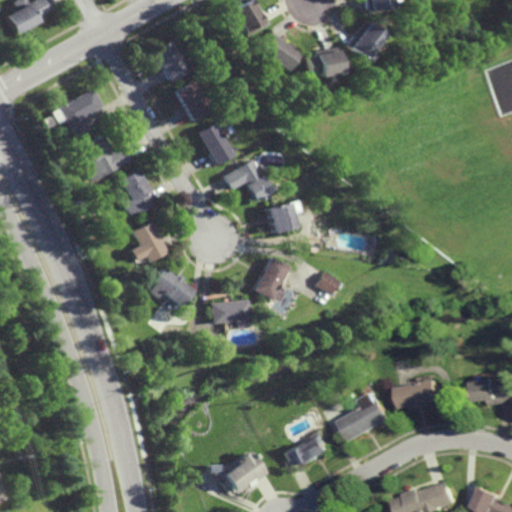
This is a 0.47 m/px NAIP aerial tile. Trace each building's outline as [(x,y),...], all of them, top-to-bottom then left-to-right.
[(21,0),(23,4),(30,0),(39,0),(45,11),(31,18),(33,23),(26,27),(24,24),(9,32),(1,17),(12,10),(8,2),(11,0),(21,0)] [(251,32),(249,30),(243,33),(230,11),(239,6),(236,0),(251,0),(265,24),(251,32)] [(387,0),(388,9),(378,11),(366,11),(365,9),(362,9),(361,0),(387,0)] [(359,59),(341,44),(361,20),(379,35),(359,59)] [(280,68),(253,48),(266,30),(294,50),(280,68)] [(167,79),(151,48),(169,38),(186,69),(167,79)] [(314,74),(314,72),(304,73),(301,55),(310,53),(310,50),(332,46),(337,70),(314,74)] [(198,94),(204,90),(209,100),(204,103),(207,110),(190,120),(172,89),(190,79),(198,94)] [(71,136),(54,106),(89,87),(98,104),(78,115),(85,128),(71,136)] [(231,153),(214,163),(196,130),(212,121),(231,153)] [(54,145),(50,137),(58,133),(62,141),(54,145)] [(109,151),(122,144),(130,157),(91,180),(73,149),(82,144),(82,143),(99,133),(109,151)] [(268,189),(251,199),(240,181),(227,189),(219,175),(249,158),(268,189)] [(135,212),(134,210),(128,214),(119,199),(126,195),(117,177),(135,167),(146,189),(145,190),(151,202),(135,212)] [(297,211),(289,213),(292,225),(268,231),(262,206),(285,201),(285,202),(294,200),(297,211)] [(145,260),(127,230),(145,220),(162,250),(145,260)] [(274,301),(268,297),(266,299),(248,289),(267,255),(285,266),(273,287),(280,291),(274,301)] [(171,276),(173,272),(178,276),(176,280),(188,289),(176,305),(157,290),(151,297),(143,291),(149,284),(146,282),(159,266),(171,276)] [(329,294),(313,285),(321,271),(337,280),(329,294)] [(242,327),(231,328),(231,321),(206,323),(204,302),(243,298),(245,319),(242,319),(242,327)] [(511,383),(511,402),(492,406),(491,401),(478,404),(474,383),(511,377),(511,383)] [(418,409),(417,406),(405,408),(401,387),(441,379),(444,400),(433,403),(434,405),(418,409)] [(353,441),(342,421),(368,407),(367,407),(366,405),(367,405),(364,399),(377,392),(381,399),(384,399),(395,419),(353,441)] [(333,452),(310,464),(306,456),(285,468),(282,462),(285,460),(281,453),(300,443),(301,445),(323,433),(333,452)] [(251,482),(250,481),(232,494),(229,491),(217,475),(236,462),(235,461),(247,452),(263,473),(251,482)] [(453,504),(442,508),(443,511),(397,511),(394,501),(405,497),(405,495),(419,490),(420,492),(446,483),(453,504)] [(511,511),(477,511),(471,509),(480,488),(499,497),(498,499),(511,504),(511,511)]
